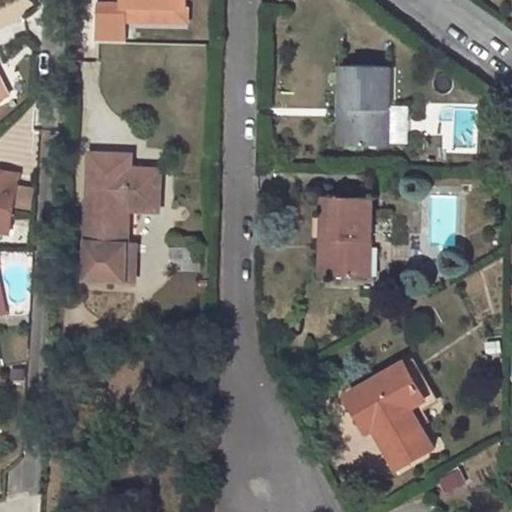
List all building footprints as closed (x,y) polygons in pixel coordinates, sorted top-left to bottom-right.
[(194,27),(194,0),(97,0),(97,40),(130,40),(130,26),(194,27)] [(344,65),(342,110),(353,111),(353,147),(390,147),(392,67),(344,65)] [(0,93),(4,101),(10,97),(0,77),(0,93)] [(353,111),(342,110),(342,147),(353,147),(353,111)] [(93,154),(87,278),(126,280),(128,245),(131,211),(159,212),(162,172),(132,170),(133,157),(93,154)] [(0,231),(7,232),(16,175),(0,172),(0,231)] [(325,198),(324,240),(336,240),(334,277),(372,278),(374,198),(325,198)] [(175,237),(173,269),(198,269),(199,237),(175,237)] [(324,240),(322,276),(334,277),(336,240),(324,240)] [(128,245),(126,280),(136,281),(137,246),(128,245)] [(435,447),(413,408),(427,399),(405,363),(350,396),(366,426),(373,422),(378,419),(381,424),(376,427),(400,468),(435,447)] [(82,405),(81,456),(98,456),(99,405),(82,405)] [(462,470),(440,478),(445,493),(468,485),(462,470)]
